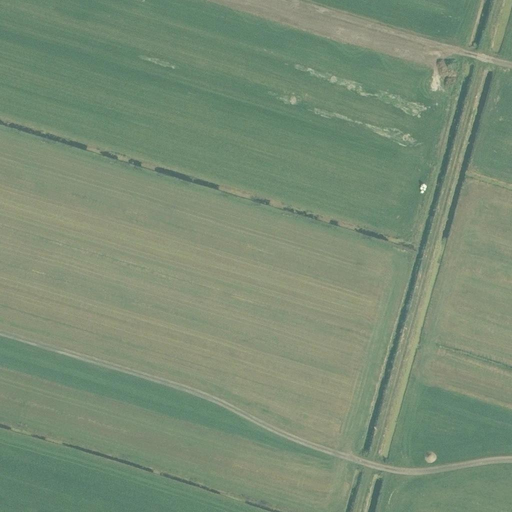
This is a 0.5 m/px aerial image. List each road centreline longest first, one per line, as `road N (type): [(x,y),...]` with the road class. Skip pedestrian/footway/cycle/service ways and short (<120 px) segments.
road 1 (track): [(360,511),(497,0)]
road 2 (track): [(511,67),(282,0)]
